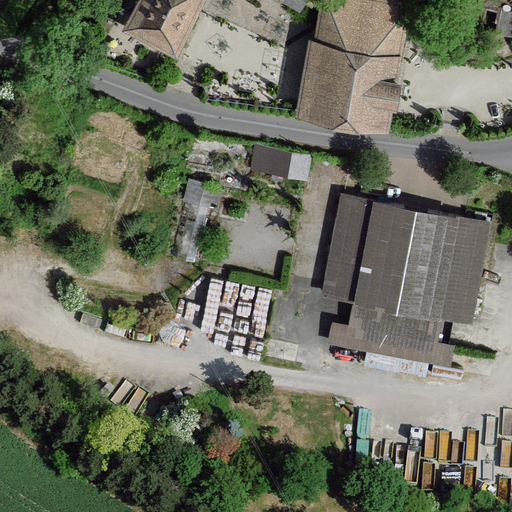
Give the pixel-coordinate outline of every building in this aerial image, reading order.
[(175,50),(198,0),(140,0),(128,25),(175,50)] [(412,0),(321,0),(316,32),(312,31),(299,110),(392,125),(396,100),(403,101),(407,79),(400,78),(412,0)] [(307,176),(310,156),(258,146),(255,166),(307,176)] [(191,179),(186,200),(210,206),(215,207),(221,187),(191,179)] [(465,213),(342,190),(323,294),(354,300),(350,323),(334,320),(329,341),(368,350),(430,361),(452,365),(455,348),(456,343),(439,341),(444,316),(473,322),(489,241),(493,218),(465,213)] [(188,215),(178,255),(196,260),(210,206),(186,200),(182,213),(188,215)] [(430,361),(368,350),(365,365),(427,377),(430,361)]
